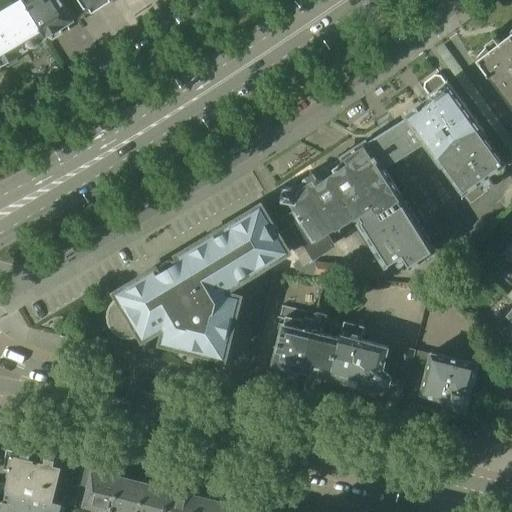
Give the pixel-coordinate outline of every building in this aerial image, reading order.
[(19,53),(29,47),(30,47),(32,48),(33,48),(34,48),(35,48),(37,47),(38,46),(38,45),(39,44),(39,43),(40,42),(39,40),(46,36),(24,0),(19,0),(15,3),(13,0),(0,0),(0,60),(2,64),(3,64),(9,66),(17,61),(18,54),(20,53),(19,53)] [(24,0),(46,36),(47,36),(54,39),(62,34),(61,27),(74,20),(62,0),(24,0)] [(81,0),(88,10),(91,7),(93,11),(109,0),(81,0)] [(511,31),(489,50),(488,49),(487,48),(479,56),(480,57),(477,59),(511,105),(511,29),(511,30),(511,31)] [(447,81),(445,82),(441,76),(436,75),(426,82),(425,86),(429,93),(428,94),(430,97),(405,114),(406,117),(369,142),(367,140),(307,178),(308,179),(294,189),(287,187),(285,199),(292,201),(298,211),(282,220),(287,230),(284,231),(300,258),(293,263),(298,272),(339,275),(340,263),(302,260),(333,241),(326,230),(352,213),(384,263),(402,253),(410,265),(436,249),(382,166),(422,140),(459,194),(503,165),(447,81)] [(290,250),(262,203),(179,253),(181,257),(159,270),(157,266),(117,290),(120,294),(115,298),(111,303),(109,308),(109,314),(110,320),(112,325),(116,330),(120,333),(126,335),(131,336),(137,335),(142,333),(145,337),(165,324),(167,327),(163,341),(226,356),(241,292),(224,290),(290,250)] [(474,262),(478,257),(478,250),(473,245),(464,254),(474,262)] [(511,307),(507,313),(496,325),(511,339),(511,307)] [(315,319),(314,321),(301,369),(330,376),(340,337),(323,333),(328,314),(317,311),(315,319)] [(274,362),(301,369),(314,321),(315,319),(305,316),(304,320),(287,316),(285,323),(284,323),(274,362)] [(330,376),(360,384),(360,385),(362,391),(370,393),(375,389),(375,388),(379,388),(389,386),(392,374),(384,368),(389,346),(362,339),(366,326),(345,320),(340,337),(330,376)] [(402,347),(395,373),(409,376),(416,351),(402,347)] [(432,351),(421,393),(445,400),(444,405),(467,411),(479,364),(432,351)] [(11,469),(8,489),(54,500),(63,461),(60,460),(58,455),(46,452),(42,455),(14,449),(14,450),(8,449),(4,468),(11,469)] [(113,511),(122,476),(111,473),(111,471),(111,468),(109,466),(107,464),(104,461),(98,458),(90,456),(81,455),(77,498),(85,500),(81,511),(113,511)] [(138,511),(146,481),(122,476),(113,511),(138,511)] [(166,511),(173,488),(146,481),(138,511),(166,511)] [(193,511),(197,494),(173,488),(166,511),(193,511)] [(60,511),(63,503),(62,502),(54,500),(8,489),(6,500),(4,500),(0,501),(0,511),(60,511)] [(230,511),(233,503),(197,494),(193,511),(230,511)] [(62,502),(63,503),(76,506),(77,499),(64,496),(62,502)] [(233,503),(230,511),(259,511),(260,510),(233,503)]
